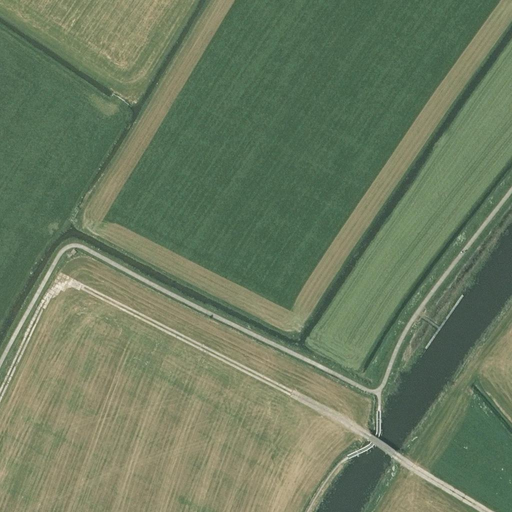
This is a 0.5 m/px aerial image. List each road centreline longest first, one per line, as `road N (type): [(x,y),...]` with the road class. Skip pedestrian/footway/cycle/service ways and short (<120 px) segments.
road 1 (track): [(369,440),(69,282),(47,297),(0,396)]
road 2 (track): [(369,440),(483,511)]
